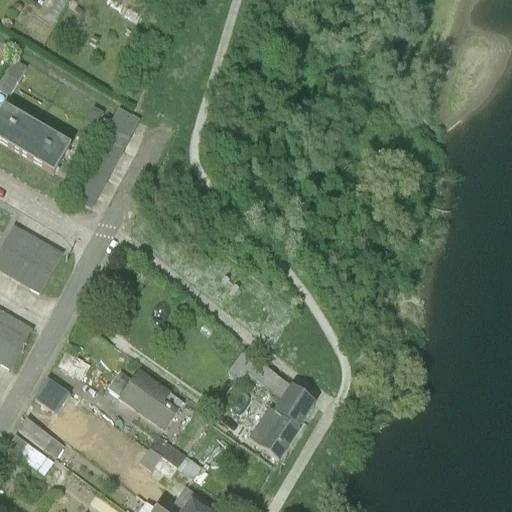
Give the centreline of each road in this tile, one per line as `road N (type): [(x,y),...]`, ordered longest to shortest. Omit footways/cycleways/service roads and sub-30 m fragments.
road 1 (track): [(100,244),(127,251),(333,414)]
road 2 (residential): [(0,430),(100,244)]
